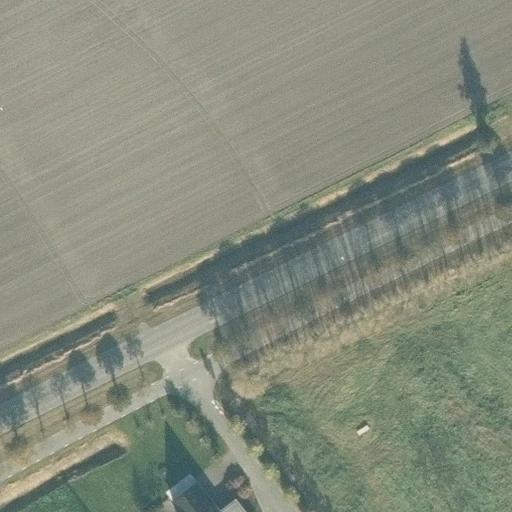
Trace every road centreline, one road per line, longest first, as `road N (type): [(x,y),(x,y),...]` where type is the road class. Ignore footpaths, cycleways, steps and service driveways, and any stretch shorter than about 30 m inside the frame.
road 1 (unclassified): [(0,472),(511,213)]
road 2 (primary): [(0,419),(511,165)]
